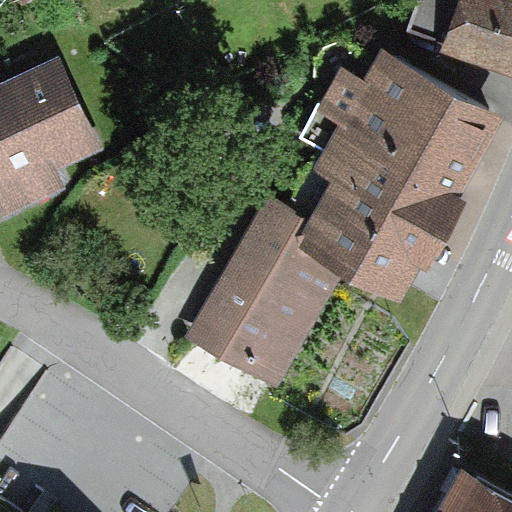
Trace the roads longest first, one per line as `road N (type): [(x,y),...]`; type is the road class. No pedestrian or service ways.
road 1 (residential): [(342,511),(0,296)]
road 2 (tertiary): [(348,511),(445,349),(511,211)]
